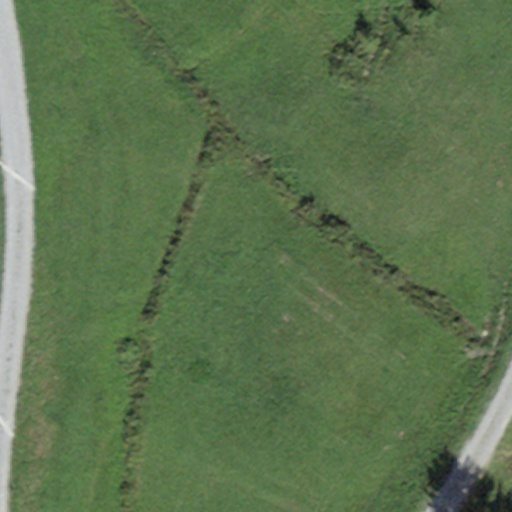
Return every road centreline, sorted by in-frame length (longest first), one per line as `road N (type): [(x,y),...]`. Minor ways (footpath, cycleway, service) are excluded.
road 1 (track): [(0,400),(23,166),(0,32)]
road 2 (track): [(511,391),(446,511)]
